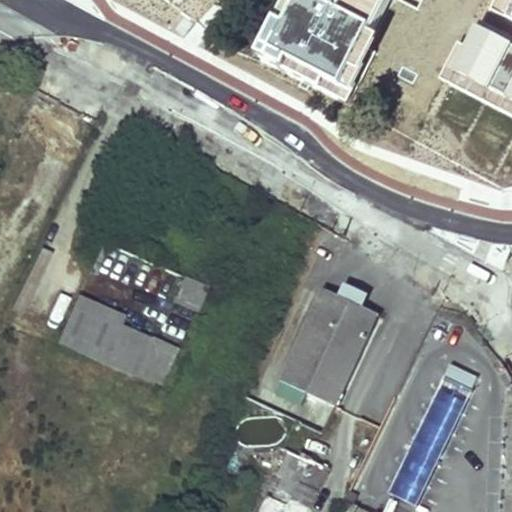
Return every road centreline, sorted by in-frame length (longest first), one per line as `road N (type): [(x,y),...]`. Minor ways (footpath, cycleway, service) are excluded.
road 1 (primary): [(391,222),(305,164),(0,2)]
road 2 (unknown): [(93,84),(0,267)]
road 3 (primary): [(391,222),(479,274),(511,312)]
road 4 (primary): [(511,234),(391,222)]
